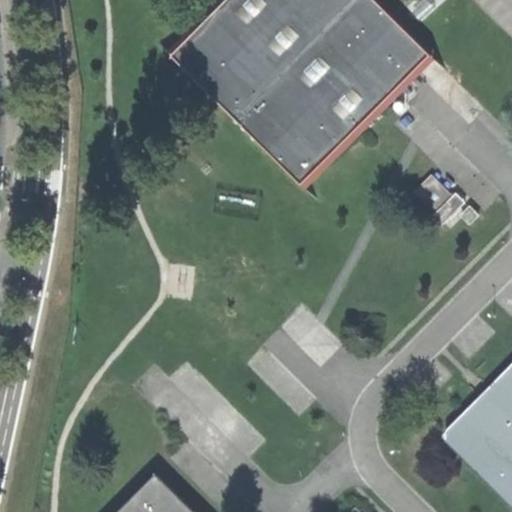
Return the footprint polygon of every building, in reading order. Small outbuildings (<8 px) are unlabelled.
[(232,0),(176,56),(162,42),(161,43),(305,186),(431,58),(445,72),(447,70),(376,0),(232,0)] [(416,195),(437,216),(446,208),(455,199),(434,177),(416,195)] [(455,217),(446,208),(437,216),(434,220),(443,230),(455,217)] [(464,219),(473,227),(481,219),(473,210),(464,219)] [(511,362),(444,432),(444,441),(511,508),(511,362)] [(120,511),(191,511),(188,509),(156,476),(120,511)]
